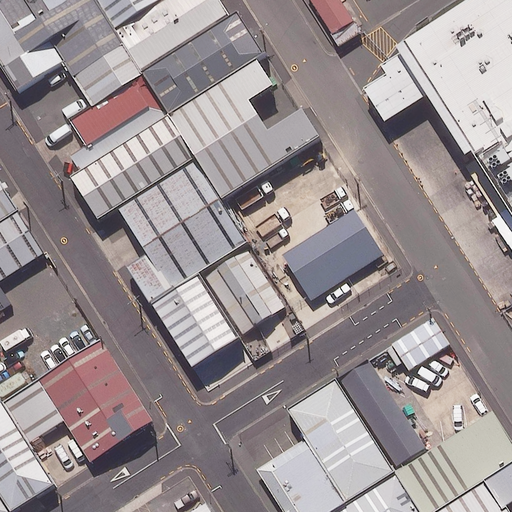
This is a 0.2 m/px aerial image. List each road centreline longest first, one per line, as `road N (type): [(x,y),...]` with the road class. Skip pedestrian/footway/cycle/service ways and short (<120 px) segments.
road 1 (unclassified): [(0,123),(197,434)]
road 2 (unclassified): [(270,0),(447,276)]
road 3 (unclassified): [(197,434),(447,276)]
road 4 (unclassified): [(76,511),(197,434)]
road 5 (unclassified): [(447,276),(511,379)]
